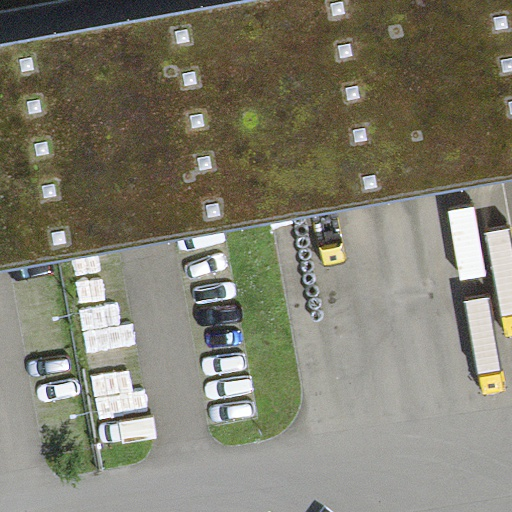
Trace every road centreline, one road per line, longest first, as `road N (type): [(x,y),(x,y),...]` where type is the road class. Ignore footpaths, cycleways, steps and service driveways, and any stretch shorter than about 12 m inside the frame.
road 1 (unknown): [(219,482),(395,466),(443,479),(484,511)]
road 2 (unknown): [(172,254),(219,482)]
road 3 (unknown): [(43,507),(11,290)]
road 4 (unknown): [(6,511),(219,482)]
